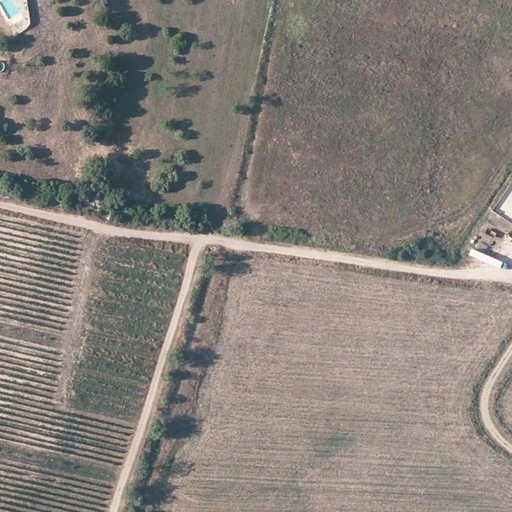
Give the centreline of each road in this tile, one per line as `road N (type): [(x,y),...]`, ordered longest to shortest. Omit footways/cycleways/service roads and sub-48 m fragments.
road 1 (track): [(0,208),(105,232),(511,274)]
road 2 (track): [(199,239),(114,511)]
road 3 (track): [(511,347),(483,399),(490,427),(511,449)]
